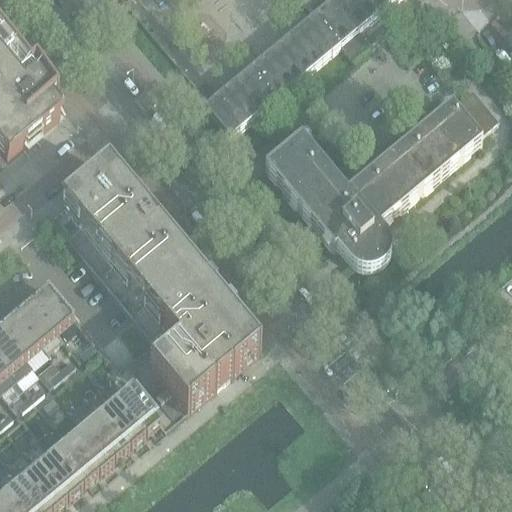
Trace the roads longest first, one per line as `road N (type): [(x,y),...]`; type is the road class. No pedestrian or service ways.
road 1 (residential): [(471,511),(134,112)]
road 2 (residential): [(0,223),(134,112)]
road 3 (residential): [(134,112),(39,0)]
